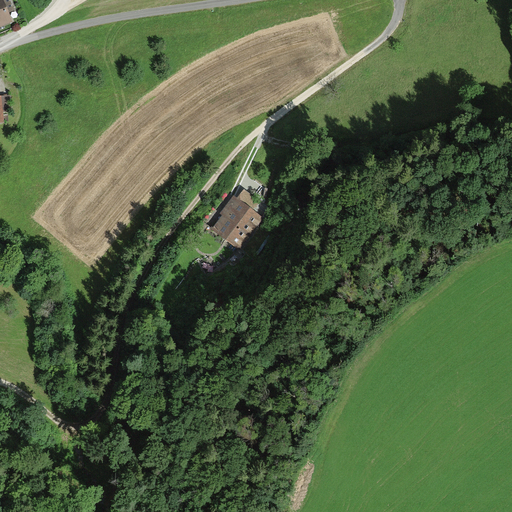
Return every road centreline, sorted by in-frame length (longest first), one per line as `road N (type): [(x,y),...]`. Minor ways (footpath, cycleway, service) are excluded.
road 1 (track): [(0,382),(74,431),(107,423),(115,347),(148,260),(266,122)]
road 2 (track): [(263,132),(294,145),(358,146),(442,127),(511,124)]
road 3 (track): [(223,0),(97,17),(16,41)]
road 4 (track): [(266,122),(387,34),(398,0)]
road 5 (track): [(201,229),(239,181),(266,122)]
